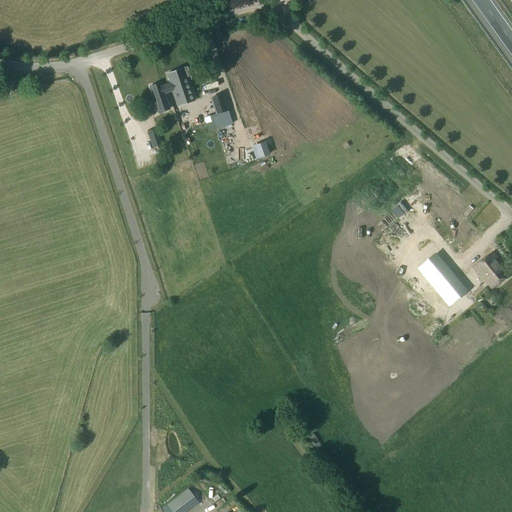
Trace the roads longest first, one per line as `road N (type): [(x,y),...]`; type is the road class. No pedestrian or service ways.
road 1 (unclassified): [(268,1),(511,212)]
road 2 (unclassified): [(0,61),(69,64),(268,1)]
